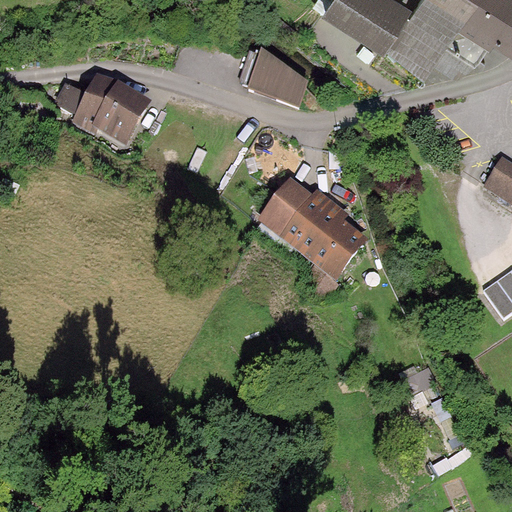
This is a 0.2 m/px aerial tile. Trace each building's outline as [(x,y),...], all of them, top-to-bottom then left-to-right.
[(386,51),(412,11),(394,0),(330,0),(323,11),(386,51)] [(426,76),(460,20),(425,0),(419,0),(412,11),(386,51),(426,76)] [(511,0),(425,0),(460,20),(511,51),(511,0)] [(260,55),(248,94),(294,110),(302,88),(260,55)] [(153,101),(119,81),(98,74),(87,95),(75,116),(73,122),(96,135),(99,131),(127,147),(153,101)] [(55,105),(75,116),(87,95),(67,84),(55,105)] [(485,190),(511,208),(511,170),(502,164),(485,190)] [(288,188),(260,225),(335,282),(363,245),(340,228),(344,222),(315,200),(311,206),(288,188)] [(333,289),(314,273),(302,288),(321,303),(333,289)] [(511,275),(485,295),(503,321),(511,314),(511,275)]
